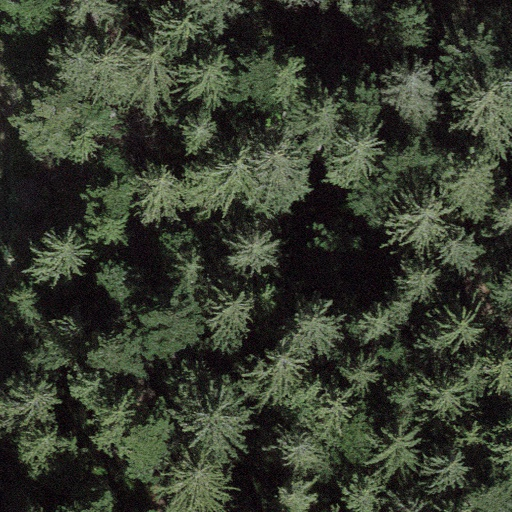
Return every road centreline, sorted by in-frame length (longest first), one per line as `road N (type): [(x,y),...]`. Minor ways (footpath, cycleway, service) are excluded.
road 1 (track): [(118,0),(142,270),(149,511)]
road 2 (track): [(511,385),(330,23),(311,0)]
